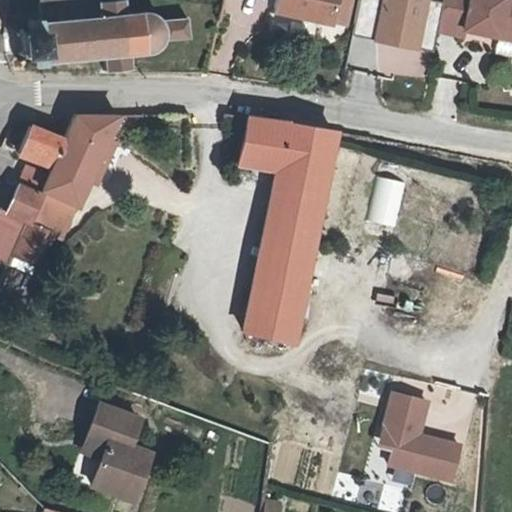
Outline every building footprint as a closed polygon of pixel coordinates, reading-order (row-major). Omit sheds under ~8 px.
[(92,0),(93,12),(41,18),(22,20),(23,30),(9,30),(12,55),(24,54),(26,65),(97,56),(99,72),(123,69),(122,54),(138,52),(146,50),(153,46),(159,41),(183,38),(180,14),(155,16),(147,10),(143,8),(139,7),(134,8),(119,9),(118,0),(92,0)] [(66,0),(39,3),(41,18),(93,12),(92,0),(66,0)] [(281,0),(319,9),(320,7),(336,11),(338,0),(281,0)] [(361,0),(355,31),(379,35),(382,19),(419,26),(416,42),(434,46),(438,25),(442,0),(361,0)] [(511,31),(511,0),(442,0),(438,25),(465,30),(466,23),(511,31)] [(419,26),(382,19),(379,35),(416,42),(419,26)] [(0,212),(0,258),(5,261),(33,219),(62,235),(124,111),(75,111),(65,132),(31,123),(19,152),(29,157),(0,212)] [(245,140),(335,156),(340,138),(288,126),(249,120),(245,140)] [(280,170),(329,181),(335,156),(245,140),(240,162),(280,170)] [(315,240),(329,181),(280,170),(244,326),(291,336),(315,240)] [(374,175),(369,220),(398,224),(403,178),(374,175)] [(93,419),(88,431),(77,453),(114,470),(135,425),(115,416),(128,388),(90,371),(72,409),(93,419)] [(460,446),(420,435),(412,433),(416,421),(423,423),(428,403),(393,393),(383,428),(387,429),(395,443),(393,450),(389,465),(450,481),(460,446)] [(67,421),(88,431),(93,419),(72,409),(67,421)] [(412,433),(420,435),(423,423),(416,421),(412,433)] [(387,429),(383,428),(379,447),(393,450),(395,443),(387,429)] [(241,495),(256,497),(257,476),(242,475),(241,495)] [(255,507),(256,497),(241,495),(240,505),(255,507)] [(266,496),(262,511),(282,511),(285,499),(266,496)]
